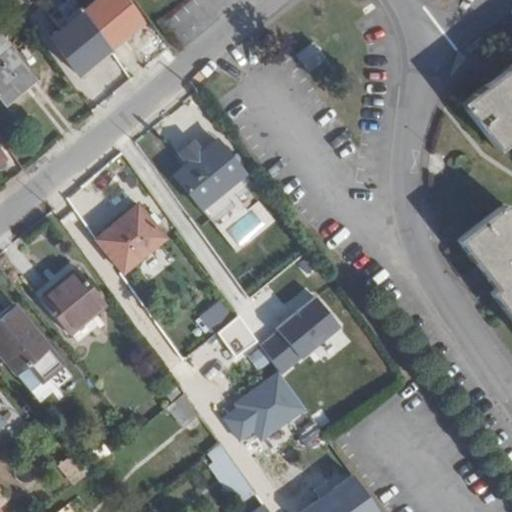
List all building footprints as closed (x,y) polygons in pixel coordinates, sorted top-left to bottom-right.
[(111,0),(90,18),(115,53),(145,29),(123,0),(111,0)] [(83,78),(115,53),(90,18),(58,43),(83,78)] [(17,95),(22,101),(42,85),(3,34),(0,36),(0,97),(5,104),(17,95)] [(313,70),(316,68),(307,56),(319,46),(317,43),(302,56),(313,70)] [(307,56),(316,68),(329,59),(319,46),(307,56)] [(503,150),(511,143),(511,64),(465,101),(503,150)] [(10,110),(22,101),(17,95),(5,104),(10,110)] [(248,177),(219,144),(178,179),(206,214),(248,177)] [(511,209),(508,204),(461,239),(500,290),(496,294),(511,315),(511,209)] [(170,242),(144,209),(102,246),(128,279),(170,242)] [(107,307),(80,274),(46,299),(73,334),(107,307)] [(285,305),(293,315),(315,296),(307,286),(285,305)] [(322,297),(258,341),(282,375),(345,330),(322,297)] [(0,346),(37,392),(66,367),(19,309),(0,324),(0,346)] [(220,414),(240,443),(254,434),(260,443),(307,410),(280,372),(220,414)] [(183,427),(200,414),(184,394),(167,407),(183,427)] [(0,410),(0,432),(11,424),(0,410)] [(221,467),(233,458),(225,448),(213,457),(221,467)] [(81,486),(91,478),(77,460),(67,469),(81,486)] [(329,502),(335,511),(352,511),(357,510),(345,492),(329,502)] [(252,511),(270,511),(259,495),(246,505),(252,511)]
